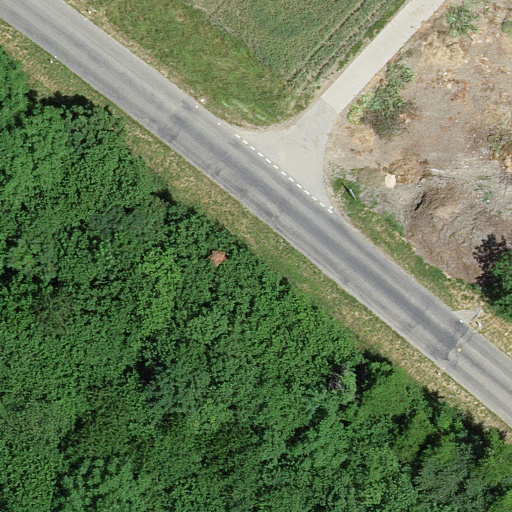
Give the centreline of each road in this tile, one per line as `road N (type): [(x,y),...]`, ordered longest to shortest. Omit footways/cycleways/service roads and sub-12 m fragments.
road 1 (tertiary): [(511,397),(352,277),(207,145),(12,0)]
road 2 (track): [(251,184),(433,0)]
